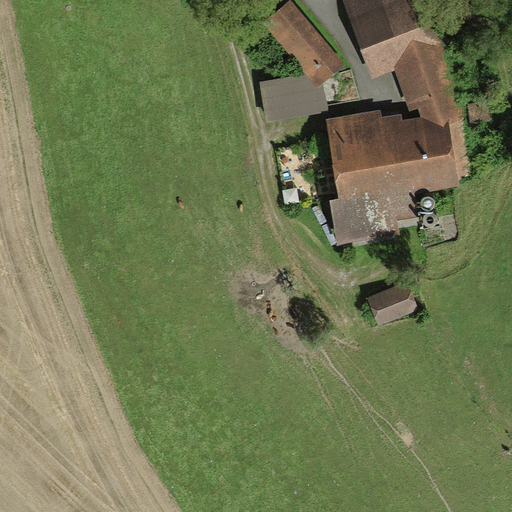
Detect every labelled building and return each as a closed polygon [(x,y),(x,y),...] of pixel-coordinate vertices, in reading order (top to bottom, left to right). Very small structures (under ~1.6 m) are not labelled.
[(345,64),(290,0),(263,23),(306,74),(317,87),(323,82),(345,64)] [(342,0),(373,80),(394,70),(411,111),(418,109),(421,119),(461,112),(467,110),(427,0),(342,0)] [(266,122),(329,111),(323,82),(317,87),(306,74),(260,82),(266,122)] [(381,109),(325,118),(339,198),(329,200),(337,245),(400,235),(398,222),(419,218),(415,194),(473,184),(461,112),(421,119),(404,122),(403,114),(382,118),(381,109)] [(417,311),(407,284),(368,298),(378,325),(417,311)]
